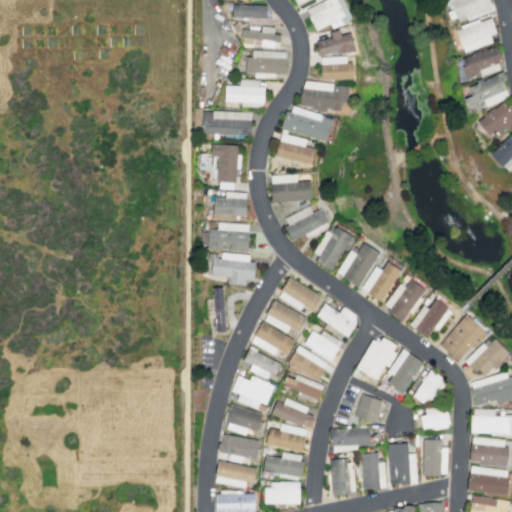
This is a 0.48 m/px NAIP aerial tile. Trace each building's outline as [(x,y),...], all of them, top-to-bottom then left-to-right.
[(331,28),(351,18),(342,0),(321,0),(305,8),(309,15),(308,16),(315,30),(329,23),(331,28)] [(467,20),(492,10),(488,0),(449,0),(452,9),(446,11),(450,19),(456,17),(457,21),(466,17),(467,20)] [(231,3),(266,4),(265,18),(231,16),(231,3)] [(455,30),(460,28),(459,25),(477,18),(478,21),(490,17),(495,33),(489,35),(492,42),(463,52),(455,30)] [(260,25),(273,27),(272,33),(280,34),(278,49),(240,43),(241,37),(239,37),(241,28),(259,31),(260,25)] [(336,54),(353,50),(349,32),(339,35),(338,29),(330,31),(331,36),(314,40),(318,55),(335,51),(336,54)] [(461,58),(473,53),(472,52),(478,49),(478,51),(495,45),(501,61),(497,63),(499,69),(480,76),(479,74),(465,79),(461,67),(464,65),(461,58)] [(251,49),(285,50),(284,73),(274,73),(274,77),(253,77),(253,72),(244,72),(244,56),(251,56),(251,49)] [(352,78),(351,61),(345,62),(345,55),(319,56),(320,79),(352,78)] [(482,107),(508,96),(504,89),(505,89),(502,81),(505,79),(501,70),(482,79),(481,77),(474,80),(476,82),(467,86),(471,95),(464,98),(467,106),(479,101),(482,107)] [(237,78),(258,79),(258,86),(264,86),(263,102),(261,102),(261,106),(241,104),(241,101),(223,100),(224,83),(237,84),(237,78)] [(303,80),(332,83),(332,84),(348,86),(346,102),(340,101),(340,109),(325,108),(325,112),(315,111),(315,109),(309,108),(310,106),(299,105),(300,87),(303,87),(303,80)] [(511,125),(496,138),(491,132),(487,135),(476,120),(483,115),(481,114),(492,106),(493,107),(502,99),(511,111),(511,125)] [(279,127),(324,142),(332,118),(319,114),(320,113),(292,105),(289,111),(285,110),(279,127)] [(211,109),(250,111),(250,134),(200,133),(201,110),(211,111),(211,109)] [(488,154),(511,130),(511,155),(500,167),(488,154)] [(310,164),(314,148),(304,145),(305,138),(280,131),(274,155),(290,159),(289,162),(295,163),(296,160),(310,164)] [(210,143),(236,145),(234,183),(215,182),(217,155),(209,155),(210,143)] [(310,199),(309,180),(296,180),(295,173),(269,174),(270,201),(310,199)] [(224,190),(246,192),(245,215),(235,215),(234,219),(212,218),(213,195),(224,196),(224,190)] [(284,218),(307,205),(311,212),(319,207),(327,221),(325,222),(327,224),(324,229),(306,238),(303,234),(291,240),(283,226),(288,224),(284,218)] [(216,221),(248,223),(247,250),(207,248),(208,228),(216,228),(216,221)] [(335,225),(353,236),(345,250),(342,248),(329,270),(313,261),(317,255),(311,252),(325,229),(326,230),(330,224),(334,227),(335,225)] [(356,285),(378,252),(362,242),(355,253),(349,248),(334,271),(356,285)] [(220,252),(249,254),(248,260),(255,261),(253,279),(245,279),(245,284),(227,283),(228,276),(210,275),(211,257),(219,258),(220,252)] [(386,260),(400,270),(379,302),(365,292),(366,291),(360,287),(374,265),(380,269),(386,260)] [(288,275),(319,295),(309,310),(301,305),(298,310),(277,296),(281,290),(279,289),(288,275)] [(410,278),(424,288),(418,296),(422,298),(411,314),(407,311),(400,321),(386,311),(388,308),(382,303),(397,282),(404,287),(410,278)] [(211,287),(222,286),(225,330),(214,331),(211,287)] [(297,331),(305,316),(272,297),(264,313),(266,314),(263,319),(287,333),(290,328),(297,331)] [(434,298),(451,310),(437,330),(432,327),(425,337),(413,328),(434,298)] [(346,336),(354,323),(354,314),(342,306),(338,312),(323,302),(314,315),(325,322),(322,327),(339,338),(342,334),(346,336)] [(487,332),(465,313),(438,344),(456,360),(469,345),(473,348),(487,332)] [(260,320),(293,339),(284,354),(277,350),(274,356),(249,341),(253,335),(252,334),(260,320)] [(321,329),(340,341),(337,346),(329,359),(328,359),(327,362),(307,350),(309,348),(302,343),(310,330),(318,334),(321,329)] [(381,336),(395,344),(392,350),(396,352),(387,367),(383,365),(374,380),(354,367),(371,339),(378,340),(381,336)] [(483,374),(507,351),(494,337),(485,345),(481,341),(462,360),(473,371),(477,367),(483,374)] [(315,380),(323,368),(322,368),(325,362),(297,344),(287,360),(288,361),(284,369),(293,371),(296,368),(315,380)] [(274,374),(279,362),(255,351),(257,349),(249,345),(242,359),(250,363),(247,369),(265,378),(269,371),(274,374)] [(401,347),(422,361),(401,394),(391,388),(393,386),(386,382),(391,374),(386,370),(401,347)] [(429,369),(442,378),(439,381),(444,384),(431,403),(426,400),(423,404),(410,395),(421,379),(420,378),(422,375),(424,376),(429,369)] [(496,403),(511,398),(511,375),(507,376),(505,371),(466,382),(473,406),(495,399),(496,403)] [(317,399),(321,390),(320,389),(322,384),(295,373),(293,379),(285,376),(281,384),(296,390),(295,393),(298,395),(298,396),(314,402),(315,398),(317,399)] [(264,404),(272,385),(267,383),(267,381),(250,374),(248,379),(236,374),(230,389),(238,393),(235,400),(256,409),(258,402),(264,404)] [(360,393),(381,400),(373,423),(352,415),(360,393)] [(269,413),(275,400),(281,403),(284,397),(306,406),(304,412),(312,415),(307,425),(301,422),(299,426),(269,413)] [(229,403),(260,413),(258,420),(262,422),(259,429),(256,428),(255,431),(245,428),(244,434),(225,428),(227,422),(224,420),(229,403)] [(421,429),(418,415),(424,414),(423,407),(442,403),(444,410),(446,410),(448,423),(446,423),(446,426),(432,429),(432,426),(421,429)] [(472,408),(493,408),(493,415),(503,415),(503,414),(511,414),(511,436),(489,435),(489,433),(469,432),(469,415),(472,415),(472,408)] [(300,451),(304,435),(303,435),(304,428),(279,422),(277,429),(268,427),(264,443),(300,451)] [(329,428),(368,427),(368,444),(330,445),(329,428)] [(222,433),(258,440),(254,459),(241,456),(240,463),(226,460),(228,454),(218,452),(216,449),(217,443),(220,441),(222,433)] [(471,435),(503,439),(502,445),(508,446),(505,466),(479,463),(479,461),(468,459),(471,435)] [(421,438),(440,439),(440,446),(446,447),(445,472),(439,472),(439,475),(420,475),(421,438)] [(385,443),(406,441),(407,452),(414,452),(415,480),(398,483),(388,484),(385,443)] [(299,476),(302,461),(298,460),(299,454),(281,451),(280,457),(264,454),(260,476),(270,478),(271,472),(277,473),(276,476),(296,479),(297,476),(299,476)] [(359,453),(376,451),(376,458),(381,458),(381,461),(382,461),(385,486),(378,487),(378,488),(370,489),(370,488),(362,488),(359,453)] [(328,459),(346,457),(346,462),(352,461),(354,490),(349,490),(349,493),(330,495),(328,459)] [(252,483),(255,467),(216,459),(213,474),(215,475),(213,481),(243,487),(244,481),(252,483)] [(468,471),(465,489),(505,495),(508,476),(505,476),(506,469),(470,464),(469,471),(468,471)] [(262,503),(298,503),(298,487),(297,487),(298,481),(278,480),(278,481),(269,481),(269,487),(262,487),(262,503)] [(216,511),(251,511),(253,511),(253,492),(213,492),(214,511),(216,511)] [(468,511),(471,494),(508,500),(506,511),(468,511)] [(416,511),(416,503),(422,503),(422,502),(442,502),(442,511),(416,511)]
